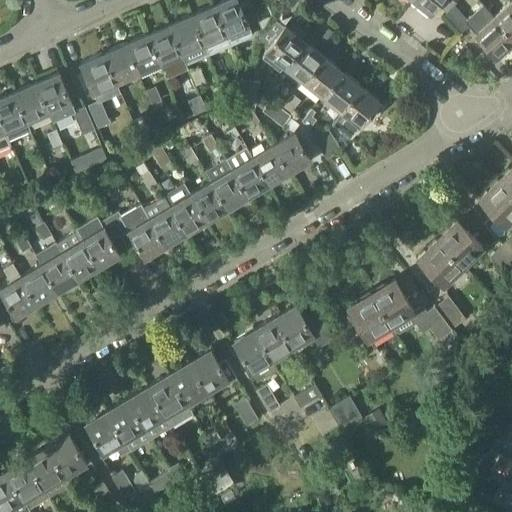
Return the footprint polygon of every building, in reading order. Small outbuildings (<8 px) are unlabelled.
[(238,0),(222,0),(213,4),(226,34),(230,44),(253,33),(238,0)] [(413,0),(429,12),(438,2),(446,8),(452,0),(413,0)] [(511,37),(511,1),(511,0),(509,0),(492,16),(511,37)] [(213,4),(190,14),(204,44),(208,53),(230,44),(226,34),(213,4)] [(461,31),(471,23),(454,5),(445,13),(461,31)] [(190,14),(169,23),(182,53),(186,63),(208,53),(204,44),(190,14)] [(272,14),(259,19),(263,26),(272,14)] [(497,56),(511,41),(511,37),(492,16),(475,31),(497,56)] [(160,63),(182,53),(169,23),(147,32),(160,63)] [(284,65),(304,39),(285,24),(265,50),(284,65)] [(328,26),(321,36),(329,42),(336,33),(328,26)] [(138,72),(160,63),(147,32),(125,42),(138,72)] [(303,79),(323,53),(304,39),(284,65),(303,79)] [(125,42),(103,52),(116,82),(138,72),(125,42)] [(98,101),(100,100),(120,91),(116,82),(103,52),(81,61),(94,92),(98,101)] [(322,94),(342,69),(323,53),(303,79),(322,94)] [(190,70),(196,84),(206,80),(199,66),(190,70)] [(341,110),(361,84),(342,69),(322,94),(341,110)] [(58,71),(35,81),(48,111),(52,120),(74,111),(70,101),(71,101),(58,71)] [(219,76),(224,89),(232,86),(226,73),(219,76)] [(243,104),(248,80),(236,78),(231,102),(243,104)] [(248,80),(243,104),(255,107),(260,83),(248,80)] [(27,120),(48,111),(35,81),(14,90),(27,120)] [(270,99),(279,88),(272,83),(263,94),(270,99)] [(361,84),(341,110),(360,124),(380,99),(361,84)] [(146,89),(152,103),(162,99),(156,85),(146,89)] [(14,90),(0,96),(0,118),(5,130),(8,139),(31,129),(27,120),(14,90)] [(223,92),(214,96),(217,102),(226,98),(223,92)] [(193,97),(199,111),(206,108),(200,94),(193,97)] [(292,111),(300,100),(292,94),(284,105),(292,111)] [(262,110),(282,124),(290,113),(270,99),(262,110)] [(100,100),(98,101),(88,105),(98,127),(109,122),(100,100)] [(83,133),(94,128),(84,106),(73,111),(83,133)] [(260,121),(252,108),(243,113),(252,126),(260,121)] [(310,126),(319,115),(311,110),(303,120),(310,126)] [(133,118),(139,133),(149,128),(142,114),(133,118)] [(0,174),(0,175),(0,174),(0,148),(11,144),(8,139),(5,130),(0,118),(0,174)] [(223,125),(230,138),(240,132),(232,120),(223,125)] [(47,132),(53,146),(62,142),(56,128),(47,132)] [(327,157),(341,148),(329,128),(314,137),(327,157)] [(273,143),(290,171),(311,158),(294,130),(273,143)] [(219,145),(211,132),(202,138),(210,151),(219,145)] [(135,147),(142,159),(153,153),(154,156),(164,150),(157,137),(135,147)] [(270,182),(290,171),(273,143),(253,155),(270,182)] [(182,150),(189,163),(198,158),(190,145),(182,150)] [(87,167),(81,154),(68,159),(75,173),(87,167)] [(249,195),(270,182),(253,155),(233,166),(232,167),(249,195)] [(206,170),(212,179),(228,207),(249,195),(232,167),(233,166),(227,157),(206,170)] [(511,165),(499,178),(511,191),(511,165)] [(148,187),(157,182),(149,169),(140,175),(148,187)] [(49,174),(40,179),(45,190),(55,185),(49,174)] [(505,225),(511,217),(511,191),(499,178),(479,197),(505,225)] [(212,179),(190,192),(207,220),(228,207),(212,179)] [(164,192),(171,203),(187,231),(207,220),(190,192),(184,181),(164,192)] [(118,209),(110,215),(121,234),(129,229),(145,256),(166,244),(149,216),(141,202),(121,213),(118,209)] [(171,203),(149,216),(166,244),(187,231),(171,203)] [(65,208),(56,213),(64,226),(72,221),(65,208)] [(101,220),(97,214),(77,227),(78,229),(82,237),(99,265),(120,253),(112,239),(121,234),(110,215),(101,220)] [(437,238),(463,265),(483,246),(457,219),(437,238)] [(43,238),(52,233),(44,220),(35,225),(43,238)] [(79,277),(99,265),(82,237),(78,229),(57,241),(62,249),(79,277)] [(22,250),(31,245),(24,232),(15,237),(22,250)] [(511,232),(501,242),(511,254),(511,232)] [(444,284),(463,265),(437,238),(418,257),(444,284)] [(35,252),(41,262),(58,290),(79,277),(62,249),(57,241),(56,240),(35,252)] [(506,273),(511,268),(511,254),(501,242),(488,254),(506,273)] [(3,268),(11,280),(0,286),(0,287),(16,315),(37,302),(20,274),(13,262),(3,268)] [(29,269),(20,274),(37,302),(58,290),(41,262),(29,269)] [(395,278),(372,291),(391,324),(394,329),(399,330),(416,320),(423,330),(429,326),(420,315),(425,311),(424,309),(418,308),(414,310),(395,278)] [(391,324),(372,291),(348,306),(367,338),(390,324),(391,324)] [(434,304),(450,326),(463,316),(447,295),(434,304)] [(276,315),(293,344),(313,332),(319,343),(333,335),(320,312),(307,320),(297,303),(276,315)] [(420,315),(429,326),(437,336),(450,326),(434,304),(425,311),(420,315)] [(272,356),(293,344),(276,315),(255,327),(272,356)] [(255,327),(233,340),(256,380),(278,367),(272,356),(255,327)] [(392,369),(377,346),(362,356),(378,379),(392,369)] [(210,348),(190,360),(207,389),(221,381),(223,384),(236,377),(225,359),(219,362),(210,348)] [(190,360),(169,372),(187,401),(207,389),(190,360)] [(169,372),(149,384),(166,413),(173,424),(193,412),(187,401),(169,372)] [(302,405),(322,393),(316,383),(295,395),(302,405)] [(152,436),(173,424),(166,413),(149,384),(128,396),(146,425),(152,436)] [(269,410),(280,404),(267,384),(257,390),(269,410)] [(457,387),(453,405),(480,412),(485,395),(457,387)] [(330,407),(342,427),(336,416),(357,404),(351,394),(330,407)] [(128,396),(107,409),(124,438),(130,448),(131,449),(152,436),(146,425),(128,396)] [(248,423),(258,417),(246,396),(236,403),(248,423)] [(336,416),(342,427),(363,415),(357,404),(336,416)] [(379,407),(365,415),(371,427),(385,426),(389,423),(379,407)] [(103,450),(115,443),(121,453),(130,448),(124,438),(107,409),(86,422),(103,450)] [(233,431),(212,444),(219,454),(239,442),(233,431)] [(48,444),(65,473),(85,461),(68,432),(48,444)] [(200,469),(206,479),(226,467),(219,454),(212,444),(211,442),(203,447),(212,462),(200,469)] [(48,444),(28,456),(45,485),(65,473),(48,444)] [(511,460),(500,453),(496,460),(510,468),(511,464),(511,460)] [(510,468),(496,460),(484,454),(474,471),(487,478),(492,469),(506,476),(510,468)] [(28,456),(7,468),(24,497),(30,507),(50,495),(44,486),(45,485),(28,456)] [(170,466),(171,468),(177,479),(186,473),(178,461),(170,466)] [(226,467),(206,479),(214,492),(233,480),(226,468),(227,468),(226,467)] [(7,468),(0,472),(0,504),(3,510),(2,510),(3,511),(24,511),(29,509),(29,508),(30,507),(24,497),(7,468)] [(139,488),(149,481),(142,468),(135,472),(134,479),(139,488)] [(156,491),(177,479),(171,468),(150,480),(156,491)] [(124,496),(134,490),(122,470),(112,476),(124,496)] [(105,507),(116,501),(104,480),(94,487),(105,507)] [(460,511),(494,511),(465,500),(460,511)]
